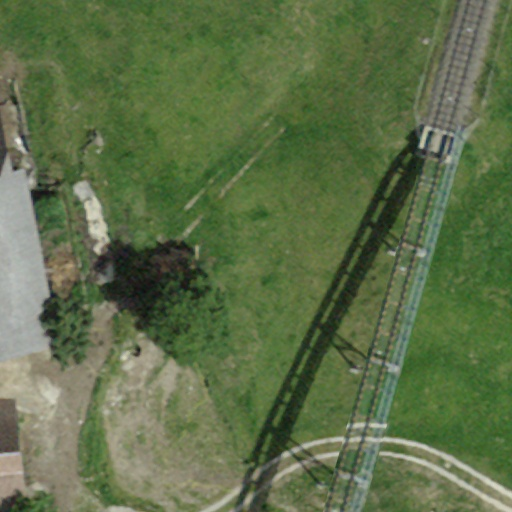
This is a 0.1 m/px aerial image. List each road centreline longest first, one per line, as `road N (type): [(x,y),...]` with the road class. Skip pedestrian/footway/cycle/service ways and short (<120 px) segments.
road 1 (track): [(220,511),(303,453),(352,444),(419,453),(511,504)]
road 2 (track): [(10,388),(30,388),(45,400),(69,481),(90,511)]
